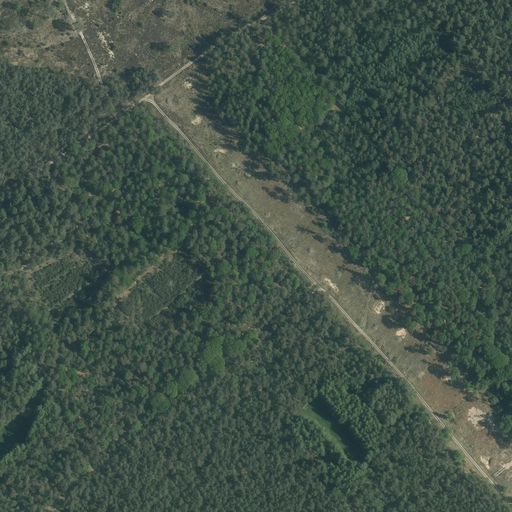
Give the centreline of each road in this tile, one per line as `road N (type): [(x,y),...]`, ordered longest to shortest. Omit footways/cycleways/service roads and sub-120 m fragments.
road 1 (track): [(511,506),(148,97)]
road 2 (track): [(319,286),(102,468),(92,467),(59,405),(35,411)]
road 3 (track): [(297,0),(227,37),(0,194)]
road 4 (track): [(363,332),(418,140)]
road 5 (track): [(403,177),(486,272),(498,252),(511,257)]
road 6 (track): [(418,140),(442,93),(511,30)]
road 7 (track): [(118,116),(62,0)]
